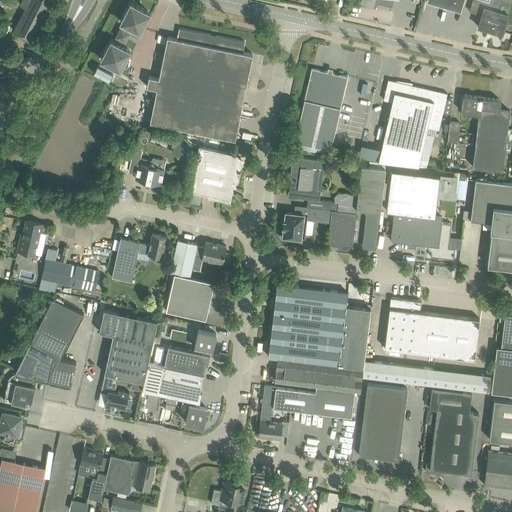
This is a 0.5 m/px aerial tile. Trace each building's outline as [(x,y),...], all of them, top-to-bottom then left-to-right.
[(29,0),(14,30),(23,35),(32,40),(51,0),(29,0)] [(426,0),(460,10),(463,0),(426,0)] [(484,6),(477,26),(502,33),(502,31),(504,31),(507,23),(505,22),(510,5),(493,0),(491,8),(484,6)] [(131,2),(128,6),(122,17),(123,17),(120,21),(125,23),(124,24),(125,24),(123,29),(121,28),(116,36),(118,37),(116,42),(115,41),(115,42),(111,40),(108,44),(102,55),(103,55),(101,59),(105,61),(117,68),(120,69),(122,65),(128,54),(130,50),(126,48),(126,47),(121,45),(123,40),(125,41),(130,32),(128,32),(130,27),(135,30),(135,29),(140,31),(142,27),(148,16),(147,16),(150,12),(146,10),(135,4),(131,2)] [(157,88),(150,121),(235,139),(252,54),(243,52),(245,41),(179,28),(177,38),(167,36),(159,78),(149,76),(147,86),(157,88)] [(97,64),(93,72),(109,80),(113,73),(97,64)] [(295,141),(304,143),(330,149),(347,76),(312,67),(295,141)] [(418,86),(412,84),(412,83),(396,81),(388,79),(386,89),(383,99),(392,101),(383,140),(381,148),(421,157),(426,133),(437,135),(437,132),(438,133),(439,128),(447,93),(418,86)] [(463,112),(479,114),(480,115),(482,99),(476,98),(477,96),(465,95),(463,96),(461,111),(463,112)] [(480,115),(479,114),(472,166),(502,170),(510,110),(500,109),(501,101),(499,99),(483,97),(483,99),(482,99),(480,115)] [(447,140),(457,142),(460,122),(450,121),(450,123),(449,129),(449,131),(447,140)] [(183,137),(170,151),(181,161),(194,147),(192,146),(194,144),(187,138),(186,140),(183,137)] [(189,190),(218,196),(219,196),(221,197),(223,196),(224,196),(225,196),(226,195),(227,194),(228,193),(229,192),(230,191),(230,190),(230,189),(231,188),(234,176),(237,171),(240,173),(241,171),(238,169),(243,161),(237,158),(238,154),(229,152),(199,145),(189,190)] [(131,159),(139,161),(141,150),(134,148),(131,159)] [(293,196),(308,198),(319,200),(324,160),(293,156),(290,173),(291,173),(289,190),(293,190),(293,196)] [(138,163),(135,178),(144,180),(144,181),(146,184),(148,184),(151,182),(152,181),(161,183),(163,173),(164,168),(166,160),(153,157),(152,159),(152,162),(147,165),(138,163)] [(356,208),(357,208),(366,209),(362,244),(364,247),(373,248),(376,246),(380,211),(385,168),(361,165),(358,195),(356,204),(356,208)] [(454,253),(455,247),(460,248),(462,238),(450,237),(451,223),(441,221),(442,216),(435,215),(437,197),(440,174),(391,169),(386,209),(394,210),(392,230),(391,240),(428,245),(428,247),(431,250),(430,256),(453,258),(454,254),(455,255),(455,253),(454,253)] [(440,174),(437,197),(454,199),(457,177),(440,174)] [(511,182),(475,178),(471,209),(470,219),(491,221),(490,229),(491,230),(487,265),(511,267),(511,182)] [(322,208),(356,212),(357,208),(356,208),(356,204),(358,195),(350,194),(342,193),(338,193),(336,195),(335,201),(323,200),(322,208)] [(282,230),(281,237),(289,238),(289,236),(304,238),(307,219),(330,222),(327,242),(327,243),(328,243),(331,243),(331,244),(338,245),(339,244),(352,246),(353,247),(353,245),(352,245),(356,212),(322,208),(311,206),(310,214),(286,211),(285,220),(283,220),(283,226),(284,227),(283,230),(282,230)] [(26,216),(33,217),(34,209),(27,208),(26,216)] [(20,239),(17,249),(27,251),(34,253),(41,255),(46,233),(39,232),(41,223),(37,222),(27,220),(22,239),(20,239)] [(159,257),(160,256),(162,256),(167,236),(152,233),(150,244),(140,242),(140,241),(120,237),(118,247),(112,276),(131,281),(138,251),(150,254),(150,256),(151,258),(152,259),(154,260),(155,260),(157,259),(158,258),(159,257)] [(222,262),(225,251),(226,245),(205,241),(204,246),(197,245),(197,243),(178,238),(170,272),(174,272),(166,309),(206,318),(214,281),(190,276),(195,254),(202,256),(202,258),(222,262)] [(46,258),(42,277),(95,289),(99,270),(56,261),(58,250),(49,248),(48,255),(46,255),(45,258),(46,258)] [(277,283),(268,355),(277,357),(274,380),(284,381),(317,385),(354,389),(360,390),(362,375),(363,367),(364,359),(371,307),(346,304),(347,292),(277,283)] [(53,297),(17,368),(14,373),(21,375),(20,382),(8,379),(4,400),(17,403),(27,405),(27,404),(26,404),(26,401),(32,402),(36,386),(31,385),(33,378),(71,386),(73,376),(76,362),(61,358),(84,313),(53,297)] [(391,297),(389,307),(384,347),(474,358),(479,319),(479,318),(420,310),(421,301),(391,297)] [(119,376),(144,382),(148,361),(157,320),(104,309),(99,331),(113,334),(104,373),(105,373),(119,376)] [(511,313),(505,313),(504,323),(501,346),(496,345),(491,390),(511,392),(511,313)] [(162,317),(159,319),(159,322),(160,325),(164,325),(166,324),(167,320),(165,318),(162,317)] [(164,365),(203,373),(206,364),(208,364),(210,354),(201,352),(202,348),(212,350),(216,333),(198,329),(194,346),(195,347),(194,350),(168,345),(164,365)] [(191,400),(197,401),(199,402),(202,391),(200,391),(203,373),(164,365),(148,361),(144,382),(142,389),(191,400)] [(116,389),(119,376),(105,373),(101,391),(108,392),(105,406),(116,408),(117,406),(125,408),(126,406),(130,407),(132,400),(127,399),(129,392),(116,389)] [(367,383),(360,444),(359,454),(398,459),(407,388),(367,383)] [(317,385),(316,391),(264,384),(261,412),(273,413),(274,406),(351,416),(354,389),(317,385)] [(430,463),(426,462),(425,470),(444,474),(445,469),(471,473),(478,412),(469,411),(472,391),(432,386),(430,406),(437,407),(430,463)] [(165,407),(174,409),(176,398),(167,396),(165,407)] [(489,438),(511,441),(511,400),(494,398),(489,438)] [(197,401),(191,400),(190,404),(189,404),(185,421),(203,425),(207,407),(196,405),(197,401)] [(21,416),(7,412),(3,412),(0,427),(0,429),(2,430),(2,433),(5,434),(4,440),(10,441),(11,440),(14,441),(15,436),(19,437),(23,419),(20,419),(21,416)] [(280,437),(280,435),(282,423),(270,421),(271,414),(273,414),(273,413),(261,412),(258,435),(280,437)] [(84,446),(82,456),(79,469),(85,471),(87,464),(100,467),(103,452),(90,449),(90,447),(84,446)] [(12,454),(8,454),(8,453),(8,452),(8,451),(7,450),(7,449),(6,449),(5,448),(4,447),(1,447),(0,450),(0,465),(0,511),(35,511),(45,467),(14,460),(14,459),(14,458),(14,457),(13,456),(13,455),(12,455),(12,454)] [(484,484),(511,487),(511,452),(488,450),(484,484)] [(125,492),(133,459),(111,454),(107,472),(98,471),(97,476),(92,475),(88,496),(101,499),(103,487),(125,492)] [(134,459),(133,459),(125,492),(129,493),(131,485),(149,489),(155,463),(140,460),(139,463),(134,461),(134,459)] [(238,488),(239,484),(224,481),(222,490),(214,488),(211,502),(219,504),(221,499),(234,502),(233,507),(241,508),(245,490),(238,488)] [(139,511),(142,502),(113,495),(110,507),(124,510),(123,511),(139,511)] [(104,496),(102,505),(109,506),(110,498),(104,496)]
